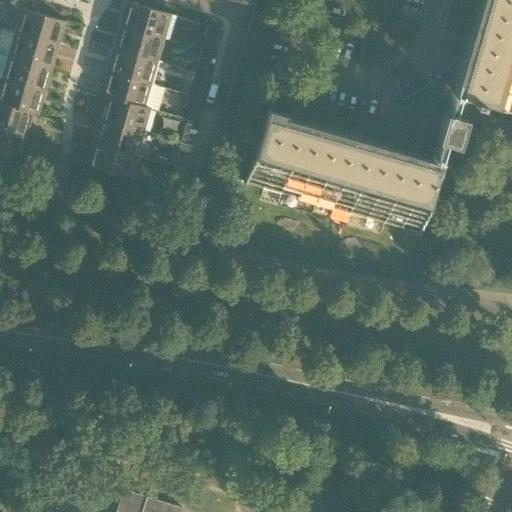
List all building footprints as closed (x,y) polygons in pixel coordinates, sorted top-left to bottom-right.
[(511,0),(479,0),(452,93),(451,93),(450,95),(451,95),(446,112),(444,112),(438,100),(435,102),(427,86),(429,85),(429,84),(397,101),(398,102),(401,100),(409,116),(406,117),(421,135),(415,154),(285,116),(285,113),(266,108),(244,184),(246,184),(246,183),(418,233),(418,234),(419,234),(441,159),(440,159),(445,142),(457,145),(465,117),(453,114),(458,97),(459,97),(459,96),(474,100),(473,105),(481,107),(483,103),(511,111),(511,0)] [(165,38),(172,15),(126,2),(126,3),(127,3),(124,13),(128,14),(124,26),(119,25),(165,38)] [(275,21),(263,17),(266,7),(255,3),(254,8),(249,26),(271,33),(275,21)] [(65,23),(66,22),(20,9),(14,31),(59,45),(54,43),(58,31),(62,32),(65,22),(65,23)] [(158,62),(165,38),(119,25),(119,26),(124,28),(121,40),(116,38),(113,48),(112,48),(158,62)] [(214,45),(216,41),(216,40),(219,28),(208,25),(201,49),(212,52),(214,45)] [(268,44),(271,33),(249,26),(245,38),(268,44)] [(59,46),(59,45),(14,31),(13,33),(7,55),(52,68),(53,68),(52,67),(54,58),(50,56),(54,44),(59,46)] [(265,56),(268,44),(245,38),(242,49),(265,56)] [(152,85),(158,62),(112,48),(112,49),(114,50),(111,59),(115,60),(111,73),(106,71),(106,72),(152,85)] [(209,64),(212,52),(201,49),(194,72),(206,75),(208,67),(209,64)] [(264,59),(265,56),(242,49),(239,61),(261,68),(264,59)] [(52,69),(52,68),(7,55),(0,78),(46,91),(41,89),(44,77),(48,79),(51,69),(52,69)] [(258,79),(261,68),(239,61),(235,73),(258,79)] [(145,107),(152,85),(106,72),(111,74),(107,86),(103,85),(100,94),(99,95),(105,97),(106,97),(145,108),(145,107)] [(203,86),(206,75),(194,72),(187,95),(199,98),(201,91),(203,86)] [(255,91),(258,79),(235,73),(232,84),(255,91)] [(45,92),(46,91),(0,78),(0,79),(0,103),(33,113),(33,114),(39,115),(39,114),(38,114),(41,104),(37,103),(40,91),(45,92)] [(251,102),(255,91),(232,84),(229,96),(251,102)] [(196,110),(199,98),(187,95),(184,107),(190,109),(187,119),(199,122),(202,111),(196,110)] [(248,114),(251,102),(229,96),(225,108),(248,114)] [(145,107),(145,108),(106,97),(103,107),(107,108),(104,120),(99,119),(99,120),(144,133),(151,109),(145,107)] [(0,103),(0,128),(27,136),(27,135),(22,134),(25,122),(29,123),(32,113),(33,114),(33,113),(0,103)] [(192,147),(199,122),(187,119),(180,143),(192,147)] [(138,155),(144,133),(99,120),(98,120),(103,122),(100,134),(96,132),(93,142),(92,142),(92,143),(138,155)] [(26,137),(27,136),(0,128),(0,154),(20,160),(20,159),(19,158),(22,148),(18,147),(21,135),(26,137)] [(131,179),(138,155),(92,143),(93,144),(90,153),(94,155),(91,167),(85,165),(85,166),(131,179)] [(186,169),(192,147),(180,143),(174,166),(186,169)] [(179,192),(186,169),(174,166),(167,190),(179,193),(179,192)] [(179,511),(181,507),(123,489),(115,511),(179,511)]
